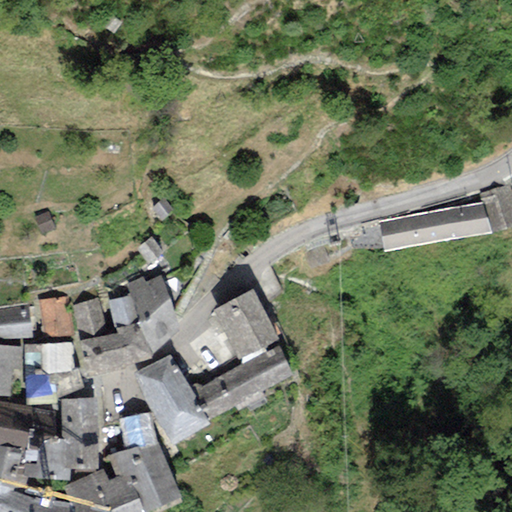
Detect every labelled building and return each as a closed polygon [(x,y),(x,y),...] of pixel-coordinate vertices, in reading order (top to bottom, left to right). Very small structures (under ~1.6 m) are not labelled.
[(511,193),(509,184),(479,193),(482,202),(492,234),(511,227),(511,193)] [(378,222),(384,251),(492,234),(482,202),(378,222)] [(179,332),(161,276),(145,283),(142,277),(125,285),(128,296),(138,323),(152,353),(179,332)] [(279,339),(252,291),(214,311),(239,360),(279,339)] [(128,296),(107,302),(116,330),(138,323),(128,296)] [(67,297),(39,300),(45,338),(74,335),(67,297)] [(98,297),(71,303),(80,340),(107,334),(98,297)] [(0,310),(0,339),(32,339),(28,306),(0,310)] [(153,357),(152,353),(138,323),(116,330),(117,333),(107,334),(80,340),(86,379),(153,357)] [(83,388),(71,343),(24,345),(25,405),(57,403),(56,398),(83,388)] [(22,347),(0,345),(0,395),(9,396),(11,369),(21,370),(22,347)] [(292,375),(278,347),(191,392),(207,421),(234,406),(237,411),(265,397),(261,392),(292,375)] [(134,374),(172,446),(210,425),(207,421),(191,392),(170,355),(134,374)] [(97,438),(96,398),(59,399),(61,439),(97,438)] [(0,402),(0,447),(21,449),(26,450),(31,408),(0,402)] [(142,451),(158,445),(149,414),(118,419),(125,451),(140,447),(142,451)] [(70,468),(98,468),(97,438),(61,439),(40,440),(40,478),(69,480),(70,468)] [(143,511),(147,511),(180,497),(158,445),(142,451),(140,447),(125,451),(102,458),(107,469),(104,470),(109,480),(126,473),(143,511)] [(20,464),(21,449),(0,447),(0,484),(14,488),(24,488),(30,464),(20,464)] [(103,511),(143,511),(126,473),(109,480),(104,470),(87,476),(103,511)] [(72,511),(103,511),(87,476),(62,488),(68,502),(72,511)] [(0,511),(31,511),(36,499),(13,492),(14,488),(0,484),(0,511)] [(31,511),(72,511),(68,502),(36,499),(31,511)]
